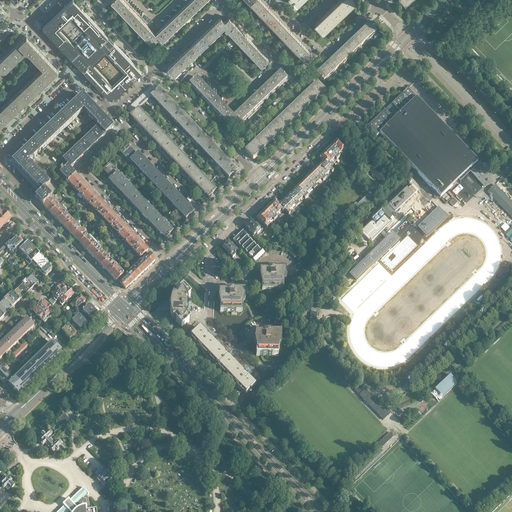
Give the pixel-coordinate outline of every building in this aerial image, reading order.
[(80,26),(87,20),(83,16),(82,17),(80,14),(81,13),(78,10),(79,9),(78,8),(80,6),(73,0),(70,0),(50,20),(56,26),(49,33),(57,41),(76,23),(80,26)] [(129,7),(122,0),(112,0),(111,2),(122,14),(129,7)] [(268,8),(260,0),(253,0),(250,4),(261,15),(268,8)] [(345,10),(356,0),(339,0),(338,2),(345,10)] [(185,19),(197,8),(190,1),(179,12),(185,19)] [(334,21),(345,10),(338,2),(326,13),(334,21)] [(71,56),(100,27),(80,6),(78,8),(79,9),(78,10),(81,13),(80,14),(82,17),(83,16),(87,20),(80,26),(76,23),(57,41),(71,56)] [(140,18),(129,7),(122,14),(133,25),(140,18)] [(279,20),(268,8),(261,15),(272,27),(279,20)] [(174,30),(185,19),(179,12),(167,23),(174,30)] [(322,33),(334,21),(326,13),(314,24),(314,25),(314,24),(314,25),(318,28),(322,32),(322,33)] [(235,25),(229,18),(225,21),(224,21),(220,17),(213,24),(220,31),(224,27),(225,27),(228,31),(235,25)] [(151,30),(140,18),(133,25),(144,37),(151,30)] [(49,33),(56,26),(50,20),(43,26),(49,33)] [(290,32),(279,20),(272,27),(283,38),(290,32)] [(162,41),(174,30),(167,23),(155,34),(158,37),(162,41)] [(209,42),(220,31),(213,24),(202,35),(209,42)] [(246,36),(235,25),(228,31),(239,43),(246,36)] [(370,39),(376,32),(369,25),(356,37),(363,45),(370,39)] [(141,71),(104,32),(100,27),(71,56),(111,99),(141,71)] [(158,37),(155,34),(151,30),(144,37),(151,44),(158,37)] [(301,43),(290,32),(283,38),(294,50),(301,43)] [(197,53),(209,42),(202,35),(190,46),(197,53)] [(0,76),(3,74),(26,52),(31,58),(32,57),(38,63),(39,62),(40,63),(42,65),(41,66),(42,68),(43,67),(44,67),(42,69),(50,77),(53,75),(53,74),(55,73),(55,72),(58,70),(55,67),(55,66),(52,63),(51,63),(50,62),(50,61),(48,59),(47,58),(45,56),(44,56),(42,53),(39,50),(36,47),(34,45),(34,44),(32,43),(29,40),(29,39),(26,37),(26,36),(26,37),(24,39),(23,39),(21,41),(19,44),(18,44),(18,43),(0,60),(0,76)] [(257,48),(246,36),(239,43),(250,55),(257,48)] [(350,57),(363,45),(356,37),(343,50),(350,57)] [(312,55),(308,51),(301,43),(294,50),(305,62),(312,55)] [(186,64),(197,53),(190,46),(179,57),(186,64)] [(268,59),(257,48),(250,55),(261,66),(268,59)] [(337,70),(350,57),(343,50),(330,62),(337,70)] [(174,76),(186,64),(179,57),(167,68),(174,76)] [(322,81),(324,82),(337,70),(330,62),(316,75),(321,79),(320,80),(322,81)] [(50,77),(42,69),(36,75),(44,83),(45,83),(45,82),(47,80),(48,80),(50,77)] [(277,89),(287,79),(280,72),(270,81),(277,89)] [(44,83),(36,75),(29,81),(37,90),(37,89),(40,87),(43,84),(44,83)] [(208,89),(197,77),(189,84),(200,96),(208,89)] [(35,92),(37,90),(29,81),(16,93),(24,102),(25,102),(24,102),(27,99),(30,97),(30,96),(32,95),(34,92),(35,92)] [(265,100),(277,89),(270,81),(258,93),(265,100)] [(313,102),(325,91),(317,82),(305,94),(313,102)] [(138,109),(151,97),(157,91),(152,86),(127,110),(132,115),(138,109)] [(170,102),(167,99),(167,98),(162,92),(161,93),(159,90),(159,89),(157,91),(151,97),(154,100),(155,100),(157,102),(160,105),(159,105),(162,109),(170,102)] [(219,101),(208,89),(200,96),(212,108),(219,101)] [(461,145),(460,143),(458,142),(452,136),(445,128),(427,109),(425,108),(425,107),(424,106),(419,101),(416,98),(407,89),(368,127),(367,128),(376,138),(380,134),(394,149),(392,151),(395,153),(396,152),(414,170),(413,172),(415,175),(417,173),(428,184),(440,198),(446,192),(452,186),(451,185),(457,179),(463,173),(469,167),(470,169),(477,162),(475,160),(472,156),(461,145)] [(325,91),(313,102),(314,103),(325,92),(325,91)] [(22,104),(24,102),(16,93),(3,106),(12,114),(14,112),(14,111),(17,109),(19,107),(21,105),(22,105),(22,104)] [(253,112),(265,100),(258,93),(246,104),(253,112)] [(301,113),(313,102),(305,94),(293,105),(301,113)] [(104,118),(101,115),(101,114),(100,114),(98,112),(95,109),(94,107),(92,105),(90,104),(90,103),(88,102),(89,102),(88,102),(88,101),(88,102),(86,99),(83,96),(83,95),(82,95),(82,96),(80,98),(77,100),(75,103),(74,103),(83,111),(85,112),(86,112),(88,113),(89,115),(88,115),(93,121),(93,122),(98,127),(106,136),(106,135),(108,133),(108,132),(110,130),(111,130),(113,128),(110,125),(108,122),(107,122),(106,120),(105,120),(104,118)] [(230,112),(219,101),(212,108),(223,119),(230,112)] [(181,113),(178,110),(173,104),(172,104),(170,102),(162,109),(165,112),(166,111),(171,117),(170,117),(173,120),(181,113)] [(313,102),(301,113),(302,114),(314,103),(313,102)] [(70,124),(83,111),(74,103),(72,105),(72,106),(69,108),(67,110),(65,112),(64,112),(64,113),(62,115),(70,124)] [(240,123),(253,112),(246,104),(234,116),(237,119),(237,120),(240,123)] [(290,124),(301,113),(293,105),(282,116),(290,124)] [(9,117),(11,114),(12,114),(3,106),(0,108),(0,124),(1,124),(2,124),(1,124),(4,121),(6,119),(6,120),(6,119),(9,117)] [(149,121),(146,118),(142,115),(141,113),(138,109),(132,115),(130,117),(131,117),(134,119),(133,120),(135,122),(139,126),(139,125),(142,128),(149,121)] [(237,119),(234,116),(230,112),(223,119),(225,122),(226,121),(230,126),(237,120),(237,119)] [(192,125),(189,122),(189,121),(184,116),(183,116),(181,113),(173,120),(176,123),(177,123),(179,125),(182,128),(181,129),(184,132),(192,125)] [(301,113),(290,124),(291,125),(302,114),(301,113)] [(57,136),(70,124),(62,115),(61,115),(62,115),(59,118),(59,117),(59,118),(56,120),(55,122),(54,122),(52,125),(52,124),(51,125),(49,127),(57,136)] [(278,135),(290,124),(282,116),(270,127),(278,135)] [(160,133),(157,130),(152,125),(152,124),(149,121),(142,128),(145,131),(144,131),(150,137),(153,140),(160,133)] [(290,124),(278,135),(279,136),(291,125),(290,124)] [(203,136),(200,133),(201,133),(195,127),(194,128),(192,125),(184,132),(187,135),(188,134),(193,140),(192,140),(195,143),(203,136)] [(44,149),(57,136),(49,127),(46,130),(43,132),(43,133),(42,134),(41,134),(39,137),(38,137),(39,137),(36,139),(36,140),(35,140),(44,149)] [(71,169),(106,136),(98,127),(86,138),(63,160),(54,169),(59,175),(60,174),(68,166),(71,169)] [(267,146),(278,135),(270,127),(259,138),(267,146)] [(171,144),(168,141),(168,142),(163,136),(160,133),(153,140),(156,143),(155,143),(161,149),(161,148),(164,151),(171,144)] [(278,135),(267,146),(267,147),(279,136),(278,135)] [(214,148),(211,145),(212,145),(206,139),(203,136),(195,143),(198,146),(199,146),(204,151),(203,152),(206,155),(214,148)] [(253,160),(267,146),(259,138),(245,151),(253,160)] [(31,161),(44,149),(35,140),(33,142),(31,145),(30,145),(29,146),(28,146),(28,147),(26,149),(23,152),(30,159),(31,161)] [(347,151),(339,143),(338,141),(333,145),(342,154),(344,152),(345,152),(347,151)] [(182,156),(179,153),(174,148),(174,147),(171,144),(164,151),(167,154),(166,155),(168,157),(172,160),(175,163),(182,156)] [(342,154),(333,145),(328,150),(338,159),(340,158),(339,157),(342,154)] [(267,146),(253,160),(267,147),(267,146)] [(136,156),(132,152),(128,147),(120,155),(123,158),(124,157),(127,160),(126,160),(128,163),(130,161),(136,156)] [(225,159),(222,157),(223,156),(217,150),(217,151),(214,148),(206,155),(209,158),(210,158),(215,163),(214,163),(217,167),(225,159)] [(338,159),(328,150),(324,154),(333,163),(335,160),(336,161),(338,159)] [(28,161),(30,159),(23,152),(22,152),(20,155),(17,158),(17,157),(17,158),(14,160),(14,161),(13,162),(12,162),(13,162),(14,164),(15,164),(17,166),(17,167),(20,169),(19,169),(20,169),(28,161)] [(149,166),(146,163),(146,162),(141,157),(140,157),(138,154),(136,156),(130,161),(133,164),(134,164),(139,169),(138,170),(141,173),(149,166)] [(193,167),(190,164),(190,165),(187,161),(189,159),(187,157),(184,154),(175,163),(178,166),(177,166),(183,172),(186,175),(193,167)] [(333,163),(324,154),(319,159),(320,159),(324,163),(329,168),(331,166),(330,166),(333,163)] [(475,160),(477,162),(470,169),(469,167),(463,173),(457,179),(460,182),(466,176),(470,172),(472,170),(473,169),(480,162),(477,158),(475,160)] [(236,172),(233,168),(234,168),(228,162),(225,159),(217,167),(220,170),(221,169),(223,171),(226,175),(229,178),(233,175),(233,174),(236,172)] [(27,177),(36,169),(28,161),(20,169),(20,170),(22,171),(21,171),(22,172),(24,174),(27,177)] [(333,172),(329,168),(324,163),(319,167),(328,176),(331,173),(331,174),(333,172)] [(119,172),(117,169),(116,170),(110,164),(108,166),(107,167),(103,171),(111,179),(117,174),(119,172)] [(384,176),(379,170),(380,170),(379,170),(374,165),(372,167),(371,167),(368,170),(380,183),(382,185),(388,180),(385,177),(385,176),(384,176)] [(75,175),(70,169),(71,169),(68,166),(60,174),(68,182),(75,175)] [(160,177),(157,174),(152,168),(151,169),(149,166),(141,173),(144,176),(145,175),(150,181),(149,181),(152,184),(160,177)] [(204,179),(201,176),(196,171),(193,167),(186,175),(189,177),(188,178),(194,184),(194,183),(197,186),(204,179)] [(328,176),(319,167),(315,171),(324,181),(326,179),(325,179),(328,176)] [(35,185),(43,177),(36,169),(27,177),(29,179),(31,182),(32,182),(34,184),(34,185),(35,185)] [(477,176),(479,175),(473,169),(472,170),(470,172),(475,178),(477,176)] [(324,181),(315,171),(310,176),(319,185),(322,182),(322,183),(324,181)] [(128,185),(125,182),(125,183),(120,177),(117,174),(111,179),(109,181),(110,181),(112,184),(118,190),(118,189),(121,192),(128,185)] [(83,183),(79,179),(79,178),(77,176),(75,175),(68,182),(75,190),(83,183)] [(479,201),(486,194),(468,175),(462,181),(474,193),(472,194),(475,198),(475,197),(479,201)] [(319,185),(310,176),(306,180),(315,190),(317,188),(316,187),(319,185)] [(41,193),(50,184),(43,177),(35,185),(36,186),(36,187),(39,189),(39,190),(41,192),(41,193)] [(171,189),(168,186),(163,180),(162,180),(160,177),(152,184),(155,188),(156,187),(161,192),(160,193),(163,196),(171,189)] [(480,179),(478,181),(485,188),(487,186),(489,185),(482,177),(480,179)] [(216,191),(212,188),(207,183),(207,182),(204,179),(197,186),(201,190),(200,190),(205,195),(208,198),(209,198),(208,197),(211,195),(212,195),(212,194),(216,191)] [(315,190),(306,180),(301,184),(310,193),(313,191),(314,191),(315,190)] [(82,197),(90,190),(89,189),(89,188),(87,187),(83,183),(75,190),(82,197)] [(50,196),(56,190),(50,184),(41,193),(40,195),(40,194),(39,195),(38,196),(37,196),(38,197),(36,198),(36,199),(36,198),(38,201),(39,201),(41,204),(43,206),(51,199),(52,198),(50,196)] [(310,193),(301,184),(297,189),(306,198),(308,197),(307,196),(310,193)] [(139,197),(136,194),(131,189),(131,188),(128,185),(121,192),(123,195),(123,196),(129,201),(132,204),(139,197)] [(409,189),(414,194),(418,190),(413,185),(409,189)] [(511,203),(495,186),(491,190),(488,193),(505,210),(511,217),(511,216),(511,203)] [(395,213),(414,194),(409,189),(407,187),(384,208),(382,210),(389,218),(395,213)] [(182,201),(179,198),(180,197),(174,191),(173,192),(171,189),(163,196),(166,199),(167,199),(172,204),(171,204),(174,208),(182,201)] [(306,198),(297,189),(292,193),(301,202),(304,199),(305,200),(306,198)] [(90,205),(97,198),(93,194),(93,193),(92,191),(91,191),(90,190),(82,197),(90,205)] [(301,202),(292,193),(288,197),(297,207),(299,205),(298,205),(301,202)] [(355,217),(374,198),(369,193),(357,205),(356,203),(353,206),(355,207),(350,212),(353,215),(353,216),(354,215),(355,217)] [(150,208),(147,205),(147,206),(142,200),(139,197),(132,204),(134,207),(140,213),(143,216),(150,208)] [(297,207),(288,197),(284,202),(292,211),(295,208),(296,209),(297,207)] [(97,213),(104,205),(103,204),(103,203),(102,202),(101,202),(97,198),(90,205),(97,213)] [(58,207),(51,199),(43,206),(44,208),(46,210),(47,210),(50,214),(58,207)] [(193,213),(190,209),(191,209),(185,203),(182,201),(174,208),(177,211),(178,210),(183,215),(182,216),(186,219),(189,216),(190,216),(190,215),(192,213),(193,213)] [(284,211),(279,206),(275,201),(270,206),(279,215),(282,212),(283,213),(284,211)] [(284,202),(279,206),(284,211),(288,216),(290,214),(290,213),(292,211),(284,202)] [(104,220),(112,213),(108,209),(108,208),(106,207),(104,205),(97,213),(104,220)] [(279,215),(270,206),(266,210),(275,220),(277,218),(276,218),(279,215)] [(344,216),(340,212),(334,206),(330,210),(336,216),(334,217),(338,222),(340,220),(346,226),(345,226),(346,226),(350,222),(345,217),(344,216)] [(65,214),(58,207),(50,214),(54,218),(54,219),(56,220),(57,220),(58,221),(65,214)] [(161,220),(158,217),(153,212),(150,208),(143,216),(146,218),(145,219),(151,225),(151,224),(154,227),(161,220)] [(445,219),(446,217),(442,213),(438,209),(422,225),(421,226),(419,227),(423,231),(428,236),(445,219)] [(275,220),(266,210),(261,215),(270,224),(273,221),(274,222),(275,220)] [(0,230),(10,220),(3,213),(2,214),(0,216),(0,230)] [(111,228),(119,221),(118,219),(116,217),(112,213),(104,220),(111,228)] [(73,222),(65,214),(58,221),(59,223),(60,225),(61,225),(65,229),(73,222)] [(270,224),(261,215),(257,219),(258,220),(262,224),(266,229),(268,227),(267,226),(270,224)] [(373,220),(361,232),(371,241),(391,222),(385,215),(376,224),(373,220)] [(306,229),(311,224),(307,220),(306,218),(302,222),(305,225),(303,227),(306,229)] [(172,232),(169,229),(164,224),(164,223),(161,220),(154,227),(157,230),(156,230),(162,236),(165,239),(166,239),(165,238),(168,236),(169,236),(172,232)] [(254,224),(250,220),(246,224),(245,224),(244,225),(244,226),(249,231),(250,232),(251,233),(254,230),(256,232),(258,229),(254,224)] [(119,235),(126,228),(122,224),(122,223),(121,222),(120,222),(119,221),(111,228),(119,235)] [(80,229),(73,222),(65,229),(69,233),(69,234),(70,235),(71,235),(72,237),(80,229)] [(511,227),(503,237),(510,244),(511,241),(511,227)] [(126,243),(133,236),(132,235),(132,234),(131,232),(130,232),(126,228),(119,235),(126,243)] [(87,237),(80,229),(72,237),(74,238),(75,240),(76,240),(80,244),(87,237)] [(243,232),(243,231),(242,231),(233,240),(251,259),(261,249),(243,232)] [(393,234),(351,275),(357,281),(399,240),(393,234)] [(141,243),(137,240),(137,239),(135,237),(133,236),(126,243),(133,251),(141,243)] [(13,253),(16,250),(16,251),(18,249),(18,248),(23,243),(21,241),(21,239),(22,239),(20,237),(19,238),(18,238),(18,237),(11,244),(9,243),(0,251),(0,257),(5,263),(7,261),(3,257),(9,252),(11,254),(13,253)] [(95,244),(87,237),(80,244),(84,248),(84,249),(85,250),(86,250),(87,252),(95,244)] [(232,250),(234,248),(228,242),(227,242),(226,243),(226,244),(222,248),(230,256),(233,252),(232,250)] [(22,255),(32,247),(30,245),(30,244),(29,243),(28,243),(19,251),(22,255)] [(148,251),(147,250),(147,249),(145,248),(141,243),(133,251),(140,258),(141,258),(147,252),(148,251)] [(102,252),(95,244),(87,252),(88,253),(88,254),(90,255),(94,259),(102,252)] [(27,260),(36,251),(34,249),(34,248),(33,247),(32,247),(22,255),(27,260)] [(253,265),(267,252),(265,250),(251,263),(253,265)] [(32,263),(40,255),(38,253),(37,251),(36,251),(27,260),(31,264),(32,263)] [(312,259),(317,254),(313,251),(302,262),(300,263),(304,266),(309,261),(311,263),(313,261),(312,259)] [(109,259),(102,252),(94,259),(98,263),(98,264),(100,265),(102,267),(109,259)] [(155,261),(150,255),(147,252),(141,258),(143,260),(142,261),(141,261),(148,268),(149,267),(150,267),(152,265),(155,261)] [(36,268),(44,260),(42,258),(43,257),(41,255),(40,256),(40,255),(32,263),(36,268)] [(116,267),(109,259),(102,267),(103,268),(103,269),(104,270),(105,270),(109,274),(116,267)] [(41,273),(49,265),(47,262),(45,260),(44,260),(36,268),(41,273)] [(147,269),(148,268),(141,261),(140,261),(133,268),(140,275),(144,271),(145,271),(147,270),(147,269)] [(45,277),(53,269),(51,267),(51,266),(50,265),(49,265),(41,273),(45,277)] [(123,275),(123,274),(116,267),(109,274),(112,278),(113,278),(113,279),(114,281),(115,281),(116,282),(117,281),(123,275)] [(140,275),(133,268),(126,274),(126,276),(133,282),(134,281),(135,281),(136,280),(136,279),(140,275)] [(286,275),(286,271),(286,268),(283,268),(278,268),(276,268),(275,268),(275,269),(274,269),(272,270),(272,268),(270,268),(269,268),(269,269),(268,269),(268,270),(260,270),(260,274),(260,275),(262,275),(262,280),(262,281),(262,288),(262,291),(268,290),(268,289),(277,289),(277,290),(284,290),(284,285),(284,280),(285,280),(285,279),(285,277),(284,275),(286,275)] [(38,283),(34,279),(30,275),(27,278),(27,277),(25,279),(34,287),(35,286),(36,286),(38,284),(38,283)] [(133,282),(126,276),(125,277),(123,275),(117,281),(120,284),(125,290),(129,286),(130,286),(131,284),(132,284),(133,282)] [(34,287),(25,279),(24,280),(24,281),(21,284),(29,292),(30,291),(30,292),(32,290),(32,289),(34,287)] [(361,301),(372,291),(365,283),(361,287),(354,294),(361,301)] [(29,292),(21,284),(18,286),(16,288),(25,296),(27,294),(27,295),(29,293),(29,292)] [(324,289),(322,292),(327,296),(331,292),(332,292),(333,291),(332,290),(335,287),(332,285),(327,291),(324,289)] [(58,300),(68,290),(65,286),(64,288),(63,287),(61,289),(60,288),(58,289),(57,289),(56,290),(56,291),(56,292),(55,292),(53,294),(53,295),(51,297),(52,298),(49,301),(53,305),(58,300)] [(490,297),(493,292),(494,291),(485,287),(482,293),(490,298),(490,297)] [(25,296),(16,288),(15,289),(15,290),(12,293),(13,294),(20,300),(20,301),(21,300),(23,299),(23,298),(25,296)] [(190,307),(190,306),(191,305),(191,304),(191,303),(191,302),(191,301),(191,300),(191,299),(190,298),(190,297),(191,296),(190,295),(189,295),(189,294),(185,290),(183,288),(181,290),(180,291),(179,291),(178,292),(177,293),(176,295),(175,296),(175,297),(173,296),(172,297),(172,298),(172,299),(171,300),(171,301),(171,302),(170,304),(170,308),(170,311),(170,312),(170,313),(170,314),(170,315),(171,316),(171,317),(171,318),(172,319),(172,320),(174,319),(174,320),(175,321),(176,322),(176,323),(177,324),(180,327),(180,326),(182,328),(184,326),(184,327),(189,322),(190,321),(190,320),(189,319),(188,318),(188,314),(188,310),(189,310),(190,310),(190,309),(190,308),(190,307)] [(70,299),(71,298),(71,297),(73,295),(68,290),(58,300),(60,302),(60,303),(60,304),(62,306),(69,299),(70,299)] [(236,290),(234,290),(234,291),(231,291),(231,290),(229,290),(228,290),(227,291),(219,291),(219,296),(219,297),(220,297),(220,301),(220,302),(220,310),(220,312),(226,312),(227,312),(227,311),(236,311),(236,312),(242,312),(242,302),(243,302),(245,302),(247,293),(247,292),(246,291),(245,291),(244,291),(237,290),(236,290)] [(13,294),(11,296),(10,295),(8,296),(16,305),(18,303),(18,304),(20,302),(20,301),(20,300),(13,294)] [(16,305),(8,296),(6,298),(7,299),(5,301),(6,302),(13,309),(13,308),(15,307),(14,306),(16,305)] [(82,305),(85,301),(83,299),(83,298),(83,297),(81,297),(80,296),(70,305),(73,308),(74,306),(77,309),(81,304),(82,305)] [(13,309),(6,302),(3,304),(2,303),(1,305),(8,313),(13,309)] [(55,314),(48,306),(46,304),(44,302),(39,307),(49,318),(52,316),(53,316),(55,314)] [(8,313),(1,305),(0,305),(0,312),(4,317),(8,313)] [(97,313),(100,310),(95,306),(93,309),(89,305),(81,313),(85,318),(88,316),(91,320),(97,314),(97,313)] [(49,318),(39,307),(39,308),(38,308),(36,309),(36,310),(34,312),(36,314),(35,314),(37,317),(38,316),(45,323),(47,321),(49,318)] [(303,312),(298,318),(309,329),(314,324),(303,312)] [(87,324),(83,320),(85,318),(81,313),(70,324),(75,329),(77,326),(80,330),(87,324)] [(27,333),(35,325),(29,318),(27,319),(20,326),(27,333)] [(46,324),(46,325),(43,327),(50,334),(52,331),(50,329),(50,328),(46,324)] [(79,333),(75,329),(70,324),(62,332),(70,340),(73,337),(75,339),(78,336),(78,335),(79,333)] [(238,395),(242,391),(244,390),(245,388),(250,384),(252,382),(253,381),(253,380),(253,379),(250,376),(251,375),(248,372),(247,371),(246,373),(245,372),(244,371),(243,370),(243,369),(236,361),(231,357),(232,356),(233,356),(230,353),(229,352),(227,354),(226,352),(225,352),(225,351),(225,350),(217,342),(213,338),(213,337),(214,337),(211,334),(211,333),(210,333),(209,335),(208,333),(207,333),(206,332),(207,331),(206,331),(201,325),(191,334),(189,336),(188,335),(186,338),(187,339),(185,340),(238,395)] [(27,333),(20,326),(12,333),(20,340),(27,333)] [(20,340),(12,333),(5,340),(12,347),(20,340)] [(279,341),(281,341),(281,340),(281,334),(278,334),(273,334),(271,334),(270,334),(270,335),(269,335),(267,335),(267,334),(265,334),(264,334),(263,335),(262,335),(255,335),(255,337),(255,338),(255,340),(255,341),(257,341),(256,345),(256,347),(256,356),(261,356),(262,356),(263,356),(263,355),(272,355),(272,356),(274,356),(278,356),(278,346),(279,346),(279,341)] [(12,347),(5,340),(0,344),(0,349),(5,354),(12,347)] [(62,352),(61,352),(52,342),(49,345),(47,348),(46,347),(46,348),(44,350),(43,350),(44,351),(41,353),(38,356),(38,355),(38,356),(36,358),(35,358),(35,359),(33,361),(32,361),(33,361),(30,364),(27,366),(27,367),(25,369),(24,369),(14,380),(11,377),(7,373),(11,370),(6,365),(3,368),(0,365),(0,378),(4,383),(6,381),(9,384),(18,394),(62,352)] [(457,384),(450,376),(432,393),(440,401),(457,384)] [(255,386),(252,382),(250,384),(245,388),(244,390),(242,391),(246,395),(250,391),(251,390),(255,386)] [(386,409),(377,399),(376,400),(365,390),(364,388),(362,390),(358,386),(354,390),(359,395),(360,396),(358,397),(368,407),(369,406),(370,406),(383,420),(390,414),(386,409)] [(72,423),(64,414),(58,419),(67,429),(72,423)] [(54,441),(50,438),(49,440),(47,438),(51,435),(51,434),(52,433),(50,430),(48,432),(48,431),(45,434),(44,433),(43,433),(42,434),(42,435),(43,436),(40,439),(43,442),(42,443),(41,443),(41,444),(41,445),(42,445),(42,446),(43,446),(44,445),(45,444),(50,449),(53,452),(54,452),(56,450),(57,451),(58,451),(59,450),(59,449),(58,448),(60,445),(61,445),(60,444),(62,443),(60,440),(58,442),(58,441),(54,445),(52,444),(54,442),(54,441)] [(382,448),(393,437),(390,433),(378,444),(382,448)] [(107,483),(114,476),(115,475),(113,473),(114,472),(114,471),(113,471),(112,471),(111,470),(110,470),(109,469),(108,470),(101,477),(100,477),(99,478),(98,479),(97,479),(104,487),(107,484),(107,483)] [(10,498),(6,494),(2,490),(4,489),(4,488),(5,487),(8,490),(11,488),(12,489),(15,485),(11,481),(12,481),(10,479),(9,479),(6,476),(2,479),(3,480),(0,482),(3,486),(3,487),(2,487),(0,488),(0,508),(1,508),(10,499),(10,498)] [(9,490),(6,494),(10,498),(10,499),(14,495),(9,490)] [(90,510),(88,499),(88,497),(86,495),(87,494),(83,490),(70,502),(69,501),(68,502),(66,504),(65,504),(65,505),(66,506),(59,511),(96,511),(96,509),(90,510)]
